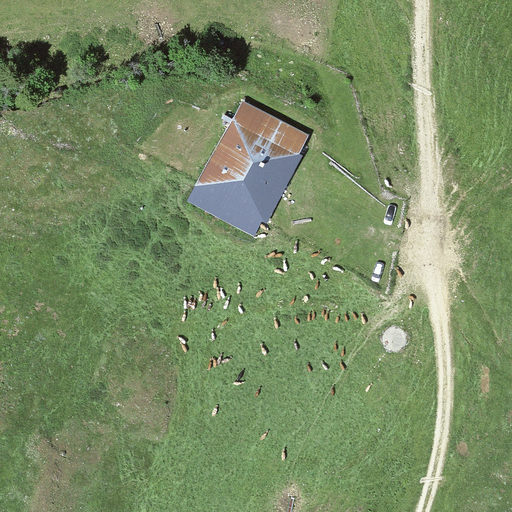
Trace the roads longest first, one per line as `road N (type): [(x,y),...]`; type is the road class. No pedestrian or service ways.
road 1 (track): [(438,262),(424,0)]
road 2 (track): [(438,262),(445,430),(424,511)]
